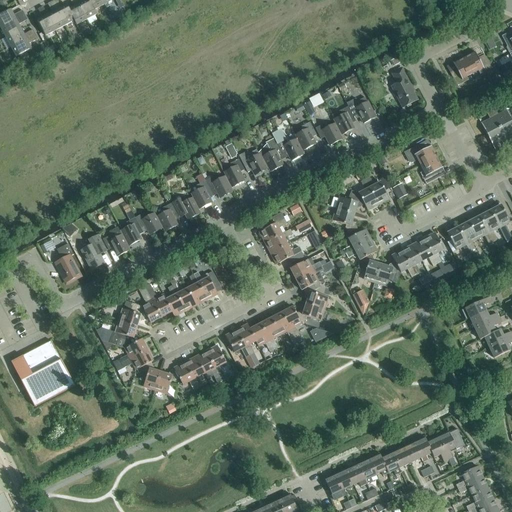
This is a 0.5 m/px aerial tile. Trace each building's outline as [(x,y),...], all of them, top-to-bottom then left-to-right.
[(69,10),(67,5),(62,8),(57,0),(55,0),(52,2),(65,26),(74,21),(69,10)] [(86,20),(75,0),(69,0),(74,7),(69,10),(74,21),(76,25),(86,20)] [(88,0),(87,0),(83,2),(81,0),(75,0),(86,20),(97,15),(94,10),(94,11),(88,0)] [(103,5),(100,0),(88,0),(94,11),(94,10),(103,5)] [(65,26),(52,2),(47,4),(52,13),(47,16),(55,31),(65,26)] [(47,16),(43,7),(38,9),(42,18),(37,21),(45,36),(55,31),(47,16)] [(0,26),(1,28),(25,15),(22,11),(13,15),(11,10),(0,15),(0,26)] [(27,20),(25,15),(1,28),(6,38),(21,30),(18,25),(27,20)] [(11,47),(35,35),(32,30),(24,35),(21,30),(6,38),(11,47)] [(511,30),(503,35),(502,36),(507,46),(507,48),(510,54),(511,53),(511,30)] [(491,50),(498,47),(492,34),(486,37),(491,50)] [(37,39),(35,35),(11,47),(16,57),(17,57),(21,63),(30,58),(26,52),(32,49),(29,44),(37,39)] [(475,52),(464,58),(472,74),(478,71),(480,74),(491,68),(484,55),(478,58),(475,52)] [(472,74),(464,58),(453,63),(456,70),(450,73),(457,86),(468,80),(466,77),(472,74)] [(402,108),(417,100),(411,88),(412,87),(402,68),(391,74),(397,84),(391,87),(402,108)] [(507,71),(502,74),(505,80),(511,77),(507,71)] [(375,118),(367,102),(365,98),(357,102),(356,99),(347,103),(348,107),(354,118),(355,120),(360,117),(364,124),(375,118)] [(309,102),(303,105),(309,116),(314,113),(309,102)] [(302,104),(295,107),(296,108),(298,113),(305,109),(302,104)] [(349,120),(354,118),(348,107),(339,111),(342,116),(334,120),(336,123),(339,129),(337,130),(340,136),(354,129),(349,120)] [(494,108),(490,110),(499,128),(511,121),(511,120),(507,111),(498,115),(494,108)] [(499,128),(490,110),(486,112),(490,119),(481,124),(487,135),(499,128)] [(511,142),(509,137),(511,135),(511,121),(499,128),(509,146),(511,144),(511,142)] [(296,135),(298,139),(301,145),(298,146),(302,152),(315,145),(312,138),(317,135),(310,122),(301,127),(303,131),(296,135)] [(339,129),(336,123),(326,128),(324,124),(315,129),(321,139),(325,137),(330,146),(342,140),(340,136),(337,130),(339,129)] [(509,146),(499,128),(487,135),(493,146),(501,141),(505,148),(509,146)] [(281,130),(272,134),(274,139),(283,155),(287,153),(292,161),(303,155),(301,152),(302,152),(298,146),(301,145),(298,139),(288,144),(286,139),(281,130)] [(266,145),(258,153),(261,158),(264,164),(266,163),(269,169),(271,172),(283,166),(278,157),(283,155),(274,139),(266,143),(266,145)] [(421,144),(408,151),(404,153),(409,163),(412,163),(418,160),(421,166),(437,157),(431,147),(425,150),(421,144)] [(231,161),(238,157),(231,145),(225,149),(231,161)] [(248,151),(239,156),(246,169),(248,173),(252,171),(255,176),(269,169),(266,163),(264,164),(261,158),(258,153),(256,150),(249,154),(248,151)] [(443,168),(437,157),(421,166),(424,172),(420,173),(426,185),(439,178),(436,172),(443,168)] [(239,173),(244,170),(239,159),(230,164),(232,168),(224,172),(226,176),(230,182),(227,183),(230,189),(244,182),(239,173)] [(360,170),(355,172),(356,175),(359,180),(364,177),(361,172),(360,170)] [(230,182),(226,176),(217,181),(214,177),(205,181),(211,192),(216,190),(220,199),(232,193),(230,189),(227,183),(230,182)] [(369,178),(365,180),(378,205),(389,199),(380,183),(374,186),(369,178)] [(380,183),(385,191),(390,188),(384,178),(379,180),(380,183)] [(378,205),(365,180),(361,182),(365,191),(359,194),(360,196),(364,205),(367,211),(378,205)] [(205,181),(190,189),(194,197),(197,203),(194,205),(198,211),(211,204),(206,195),(211,192),(205,181)] [(400,185),(394,188),(400,198),(406,195),(400,185)] [(360,196),(359,194),(351,192),(348,200),(339,198),(336,209),(354,215),(356,207),(359,208),(364,205),(360,196)] [(182,198),(173,203),(179,214),(183,211),(188,220),(199,214),(198,211),(194,205),(197,203),(194,197),(184,202),(182,198)] [(172,217),(177,214),(171,204),(163,208),(165,213),(155,218),(158,223),(161,222),(164,228),(166,232),(177,226),(172,217)] [(297,204),(289,208),(293,216),(301,212),(297,204)] [(501,206),(490,211),(499,228),(504,237),(508,235),(503,226),(510,222),(501,206)] [(351,222),(354,215),(336,209),(332,221),(346,225),(345,228),(348,234),(357,229),(354,223),(351,222)] [(499,228),(490,211),(480,217),(493,242),(497,240),(493,231),(499,228)] [(158,223),(155,218),(153,214),(146,218),(144,213),(135,218),(141,229),(145,226),(150,235),(164,228),(161,222),(158,223)] [(278,229),(287,224),(281,213),(264,222),(267,229),(259,233),(265,243),(281,235),(278,229)] [(493,242),(480,217),(469,223),(478,239),(484,236),(489,245),(493,242)] [(129,227),(121,231),(123,234),(126,240),(124,241),(127,247),(141,241),(136,232),(141,229),(135,218),(126,223),(129,227)] [(309,220),(302,224),(305,231),(312,227),(309,220)] [(478,239),(469,223),(458,228),(471,254),(476,251),(471,243),(478,239)] [(111,235),(103,240),(108,250),(113,248),(118,257),(129,251),(127,247),(124,241),(126,240),(123,234),(121,235),(117,227),(109,232),(111,235)] [(471,254),(458,228),(447,234),(456,250),(462,247),(467,256),(468,259),(464,261),(466,264),(475,260),(471,254)] [(284,239),(293,235),(290,230),(281,235),(265,243),(270,254),(287,245),(284,239)] [(354,250),(371,241),(365,230),(349,239),(352,245),(343,250),(346,254),(354,250)] [(435,233),(424,239),(437,264),(442,262),(437,253),(443,250),(435,233)] [(88,248),(82,251),(92,270),(104,264),(100,256),(107,252),(104,247),(98,235),(85,242),(88,248)] [(437,264),(424,239),(413,245),(422,261),(428,258),(433,267),(437,264)] [(377,252),(371,241),(354,250),(346,254),(348,259),(357,254),(360,260),(371,255),(377,252)] [(80,277),(69,256),(73,254),(71,251),(68,244),(57,250),(60,257),(62,256),(64,259),(56,263),(66,284),(80,277)] [(276,265),(301,252),(299,247),(290,252),(287,245),(270,254),(276,265)] [(415,265),(422,261),(413,245),(402,251),(416,276),(418,280),(419,280),(420,283),(424,281),(420,273),(415,265)] [(416,276),(402,251),(392,256),(395,262),(399,271),(400,273),(407,269),(412,278),(416,276)] [(375,283),(381,266),(373,263),(374,260),(371,255),(360,260),(358,267),(367,270),(363,280),(375,283)] [(296,280),(322,267),(319,262),(311,267),(307,260),(291,269),(296,280)] [(341,260),(336,263),(340,271),(345,268),(341,260)] [(394,274),(399,271),(395,262),(389,265),(388,268),(381,266),(375,283),(387,287),(391,273),(394,274)] [(330,263),(322,267),(324,271),(332,267),(330,263)] [(182,267),(177,270),(181,277),(186,274),(182,267)] [(325,284),(320,273),(324,271),(322,267),(296,280),(302,291),(303,290),(312,285),(318,282),(325,284)] [(207,275),(209,278),(202,282),(198,273),(193,275),(207,300),(218,295),(214,289),(220,286),(212,272),(207,275)] [(207,300),(193,275),(189,277),(194,286),(187,289),(196,306),(207,300)] [(196,306),(187,289),(181,293),(176,284),(172,286),(185,312),(196,306)] [(315,291),(315,290),(312,285),(303,290),(306,296),(309,296),(306,304),(324,310),(328,298),(314,294),(315,291)] [(166,301),(166,300),(164,295),(157,299),(152,290),(150,286),(146,288),(161,317),(171,312),(172,312),(166,301)] [(185,312),(172,286),(168,289),(172,297),(166,300),(166,301),(172,312),(171,312),(174,317),(185,312)] [(161,317),(146,288),(140,292),(146,304),(142,307),(147,317),(150,323),(161,317)] [(388,289),(385,297),(390,299),(393,290),(388,289)] [(359,292),(352,295),(363,317),(370,304),(365,303),(359,292)] [(465,309),(470,319),(486,312),(483,306),(491,302),(489,297),(465,309)] [(147,317),(142,307),(133,304),(131,312),(122,310),(119,321),(137,327),(139,319),(142,320),(147,317)] [(321,321),(324,310),(306,304),(304,312),(301,311),(296,314),(301,323),(306,320),(307,317),(321,321)] [(301,323),(296,314),(293,308),(282,314),(295,339),(300,337),(295,328),(302,324),(301,323)] [(475,330),(499,318),(496,314),(489,317),(486,312),(470,319),(475,330)] [(295,339),(282,314),(271,319),(280,336),(286,332),(291,341),(295,339)] [(501,323),(499,318),(475,330),(480,340),(484,338),(496,332),(495,332),(496,332),(493,327),(501,323)] [(280,336),(271,319),(261,325),(274,350),(278,348),(274,339),(280,336)] [(137,335),(134,335),(137,327),(119,321),(115,333),(100,328),(96,330),(102,341),(111,344),(124,349),(140,341),(137,335)] [(255,342),(258,347),(247,325),(236,331),(250,356),(254,354),(249,345),(255,342)] [(274,350),(261,325),(250,330),(247,325),(258,347),(265,343),(270,352),(274,350)] [(332,334),(317,329),(322,339),(332,334)] [(489,348),(511,337),(511,334),(511,332),(503,336),(500,330),(496,332),(495,332),(496,332),(484,338),(489,348)] [(250,356),(236,331),(225,336),(234,353),(241,349),(245,358),(250,356)] [(508,345),(511,343),(511,337),(489,348),(494,359),(510,351),(508,345)] [(121,364),(147,351),(141,340),(140,341),(124,349),(128,355),(119,360),(121,364)] [(75,386),(51,341),(11,362),(17,373),(23,386),(25,390),(35,407),(75,386)] [(111,344),(102,341),(103,342),(107,351),(111,344)] [(217,346),(206,352),(219,377),(224,375),(219,366),(226,363),(217,346)] [(152,362),(147,351),(121,364),(124,369),(132,364),(136,371),(142,367),(151,363),(152,362)] [(219,377),(206,352),(195,357),(204,374),(210,371),(217,384),(222,382),(219,377)] [(250,356),(255,366),(259,364),(254,354),(250,356)] [(250,356),(245,358),(250,368),(255,366),(250,356)] [(204,374),(195,357),(185,363),(198,388),(202,386),(198,377),(204,374)] [(155,391),(160,373),(153,371),(154,368),(151,363),(142,367),(145,373),(148,374),(143,387),(155,391)] [(198,388),(185,363),(174,369),(175,370),(179,379),(182,385),(189,382),(194,391),(198,388)] [(174,382),(179,379),(175,370),(169,373),(168,376),(160,373),(155,391),(167,395),(171,381),(174,382)] [(172,403),(165,407),(168,411),(169,413),(175,410),(174,408),(172,403)] [(449,451),(455,448),(456,450),(464,446),(457,430),(449,433),(448,431),(437,437),(449,461),(452,467),(456,465),(449,451)] [(426,442),(427,441),(424,437),(413,442),(421,458),(432,454),(432,453),(426,442)] [(449,461),(437,437),(427,441),(426,442),(432,453),(432,454),(434,458),(440,455),(444,463),(449,461)] [(421,458),(413,442),(402,447),(410,464),(421,458)] [(410,464),(402,447),(392,452),(399,469),(410,464)] [(399,469),(392,452),(381,457),(387,470),(386,470),(388,474),(393,471),(395,476),(401,473),(399,469)] [(381,457),(379,453),(368,459),(376,475),(381,473),(382,476),(388,474),(386,470),(387,470),(381,457)] [(376,475),(368,459),(357,464),(365,480),(367,484),(372,482),(371,477),(376,475)] [(365,480),(357,464),(346,469),(354,485),(365,480)] [(431,467),(426,469),(429,476),(434,473),(431,467)] [(458,490),(483,478),(478,467),(461,475),(465,481),(456,485),(458,490)] [(354,485),(346,469),(335,474),(343,490),(354,485)] [(429,476),(426,469),(421,472),(424,478),(429,476)] [(343,490),(335,474),(324,479),(332,495),(343,490)] [(488,489),(483,478),(458,490),(460,494),(469,490),(472,496),(488,489)] [(389,491),(395,488),(392,482),(386,484),(389,491)] [(413,484),(408,487),(411,493),(416,491),(413,484)] [(411,493),(408,487),(402,489),(405,495),(411,493)] [(375,489),(370,492),(373,498),(378,496),(375,489)] [(468,511),(493,500),(488,489),(472,496),(475,503),(466,507),(468,511)] [(373,498),(370,492),(365,494),(368,501),(373,498)] [(289,494),(278,499),(284,511),(293,511),(297,510),(289,494)] [(284,511),(278,499),(267,504),(271,511),(284,511)] [(354,499),(348,502),(351,508),(357,506),(354,499)] [(495,511),(498,511),(493,500),(468,511),(477,511),(479,511),(495,511)] [(351,508),(348,502),(343,504),(346,511),(351,508)] [(385,502),(380,504),(383,511),(388,508),(385,502)]
